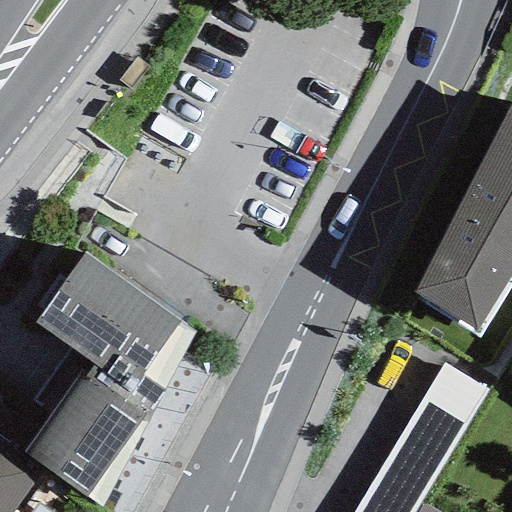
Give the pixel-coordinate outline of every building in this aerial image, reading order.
[(414,302),(479,340),(511,284),(511,116),(409,294),(416,298),(414,302)] [(88,362),(24,453),(101,507),(163,391),(194,333),(84,253),(33,324),(88,362)] [(442,364),(352,511),(414,511),(488,391),(442,364)] [(0,511),(12,511),(33,484),(0,455),(0,511)] [(48,511),(36,503),(29,511),(48,511)]
